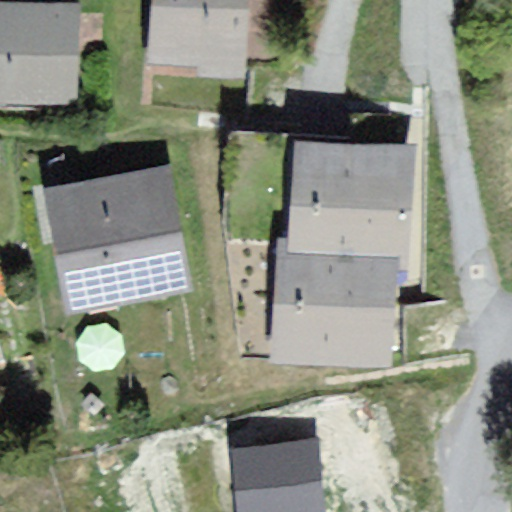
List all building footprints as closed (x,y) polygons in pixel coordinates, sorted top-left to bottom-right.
[(238,0),(136,0),(135,67),(236,71),(238,0)] [(69,8),(0,6),(0,103),(67,105),(69,8)] [(409,146),(282,137),(274,249),(401,258),(409,146)] [(163,168),(29,187),(46,313),(180,295),(163,168)] [(237,256),(232,363),(385,370),(390,263),(237,256)] [(312,430),(249,439),(258,499),(321,490),(312,430)]
